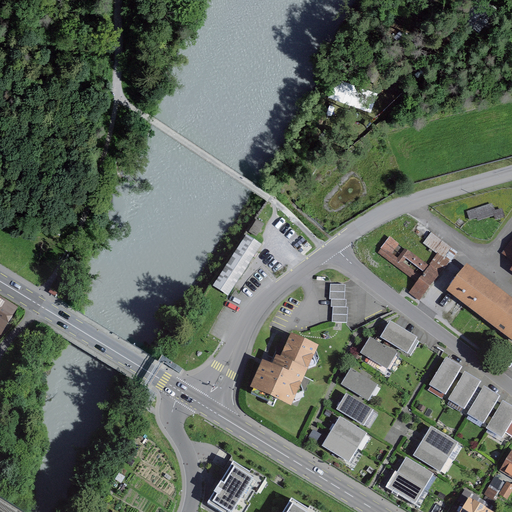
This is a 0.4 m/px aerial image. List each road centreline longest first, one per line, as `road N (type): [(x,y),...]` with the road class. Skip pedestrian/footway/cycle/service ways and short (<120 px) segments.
road 1 (residential): [(511,388),(333,247)]
road 2 (track): [(117,97),(84,217),(33,301)]
road 3 (residential): [(333,247),(254,308),(202,405)]
road 4 (primary): [(202,405),(378,511)]
road 5 (residential): [(511,172),(381,213),(333,247)]
road 6 (primary): [(39,305),(178,390)]
road 7 (residential): [(187,511),(192,469),(171,420),(178,390)]
